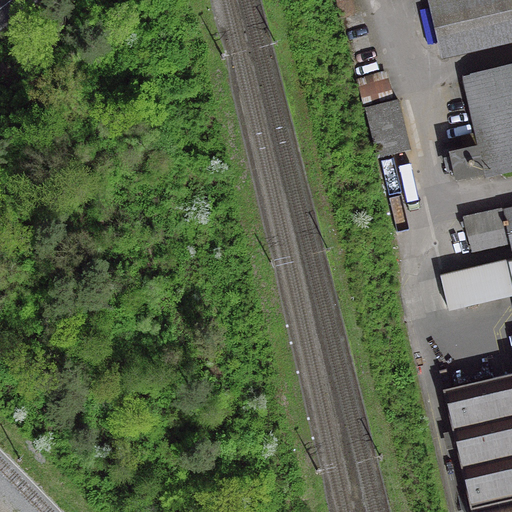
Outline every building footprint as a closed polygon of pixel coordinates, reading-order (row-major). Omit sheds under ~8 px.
[(351,14),(347,0),(340,0),(335,1),(338,17),(351,14)] [(511,40),(511,0),(433,0),(446,56),(511,40)] [(480,175),(482,175),(511,168),(511,70),(461,81),(476,148),(448,154),(454,181),(480,175)] [(356,81),(362,106),(390,99),(384,74),(356,81)] [(396,101),(364,109),(376,159),(408,151),(396,101)] [(511,208),(463,219),(467,234),(506,226),(511,251),(511,208)] [(511,259),(438,277),(445,308),(511,292),(511,259)] [(511,511),(511,374),(441,391),(468,511),(511,511)] [(447,505),(448,511),(459,511),(457,502),(447,505)]
